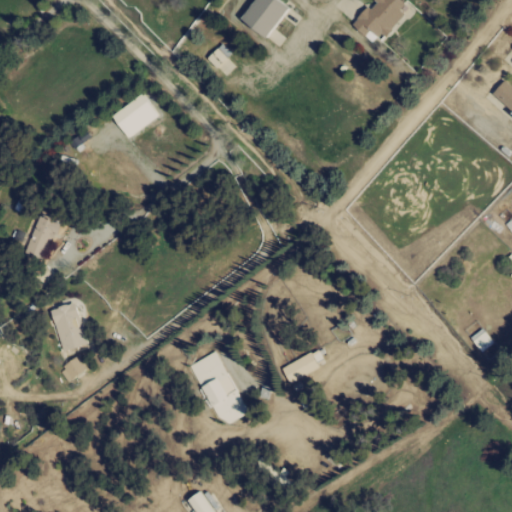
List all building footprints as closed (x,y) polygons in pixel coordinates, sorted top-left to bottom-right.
[(297,7),(287,0),(263,0),(248,19),(273,38),(297,7)] [(416,10),(405,0),(380,0),(379,1),(379,2),(357,24),(376,43),(386,33),(389,36),(416,10)] [(227,74),(236,65),(230,59),(236,54),(227,44),(212,58),(227,74)] [(496,98),(511,108),(511,85),(507,82),(496,98)] [(118,115),(132,137),(164,117),(150,94),(118,115)] [(43,258),(54,232),(61,234),(65,221),(41,212),(27,252),(43,258)] [(64,350),(91,345),(83,303),(56,308),(64,350)] [(250,413),(220,351),(193,363),(214,406),(216,405),(226,425),(250,413)] [(286,366),(293,382),(324,367),(317,352),(286,366)] [(91,369),(83,356),(62,369),(70,382),(91,369)] [(192,502),(199,511),(221,511),(205,492),(192,502)]
